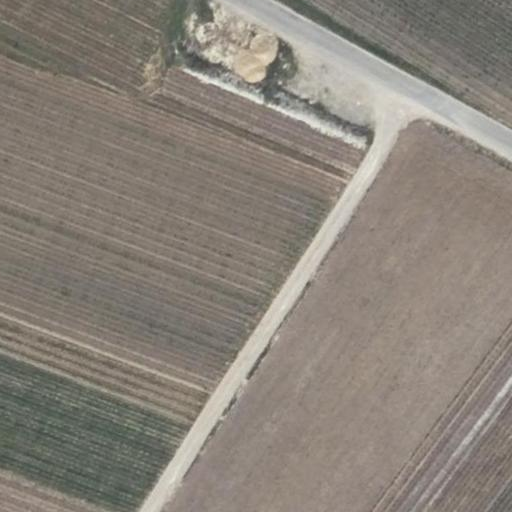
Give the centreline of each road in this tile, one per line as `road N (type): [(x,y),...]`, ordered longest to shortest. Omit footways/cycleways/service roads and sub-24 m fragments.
road 1 (track): [(154,511),(363,170),(426,98)]
road 2 (unclassified): [(511,145),(259,0)]
